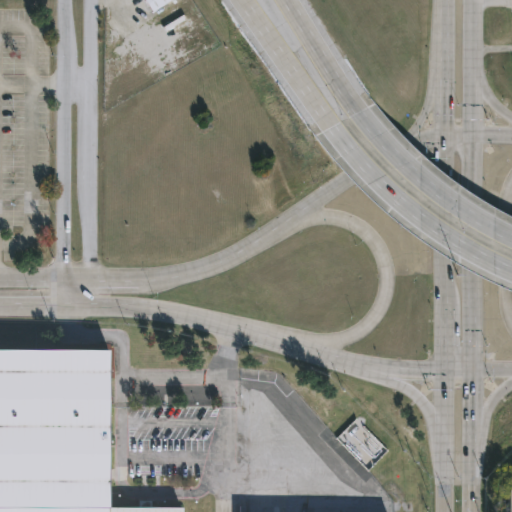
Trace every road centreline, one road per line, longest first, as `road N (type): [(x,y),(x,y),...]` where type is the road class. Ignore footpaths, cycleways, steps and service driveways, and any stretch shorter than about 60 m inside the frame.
road 1 (secondary): [(441,130),(231,260),(168,283),(90,281)]
road 2 (secondary): [(70,305),(214,322),(395,371),(446,369)]
road 3 (residential): [(70,305),(90,281),(91,0)]
road 4 (residential): [(61,0),(57,282),(70,305)]
road 5 (secondary): [(285,338),(333,340),(369,326),(383,308),(389,267),(383,247),(359,222),(326,215),(284,227)]
road 6 (secondary): [(441,130),(446,369)]
road 7 (secondary): [(475,370),(472,131)]
road 8 (primary): [(344,143),(421,223),(511,276)]
road 9 (primary): [(511,240),(460,213),(372,124)]
road 10 (primary): [(242,0),(344,143)]
road 11 (secondary): [(511,173),(500,292),(511,328)]
road 12 (primary): [(372,124),(291,0)]
road 13 (secondary): [(446,369),(444,511)]
road 14 (secondary): [(442,0),(441,130)]
road 15 (secondary): [(395,371),(433,423),(444,482)]
